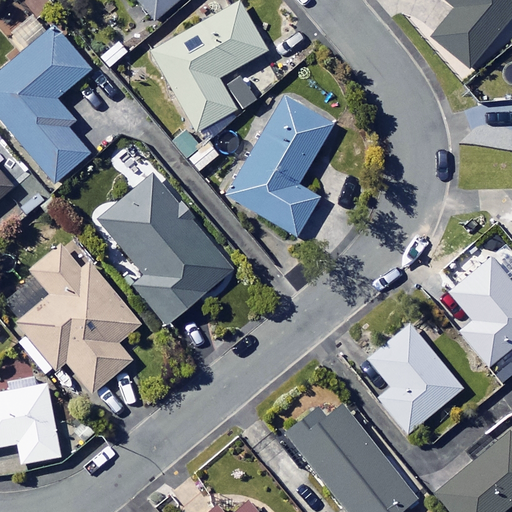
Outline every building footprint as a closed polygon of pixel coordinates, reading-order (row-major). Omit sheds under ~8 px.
[(136,0),(150,18),(173,0),(136,0)] [(511,13),(511,0),(445,0),(453,6),(428,36),(465,68),(511,13)] [(266,51),(241,1),(150,48),(192,129),(235,107),(219,75),(266,51)] [(90,69),(56,25),(0,68),(0,116),(51,182),(87,154),(63,123),(68,120),(52,99),(90,69)] [(334,124),(283,91),(262,124),(266,127),(224,192),(293,237),(319,197),(296,182),(334,124)] [(236,263),(157,168),(97,218),(143,273),(131,282),(165,322),(236,263)] [(0,199),(11,191),(0,177),(0,199)] [(260,218),(247,228),(273,263),(287,253),(260,218)] [(65,239),(0,292),(0,300),(54,367),(64,359),(90,391),(130,359),(115,340),(135,324),(65,239)] [(511,343),(511,284),(490,256),(448,288),(470,318),(457,328),(485,364),(511,343)] [(460,384),(405,322),(365,358),(389,385),(376,396),(407,431),(460,384)] [(60,453),(44,380),(0,389),(0,445),(16,442),(21,462),(60,453)] [(317,402),(280,431),(342,511),(394,511),(416,495),(343,401),(326,414),(317,402)] [(496,511),(511,500),(511,435),(509,431),(433,490),(450,511),(496,511)] [(256,511),(245,498),(228,511),(223,511),(216,502),(204,511),(256,511)]
